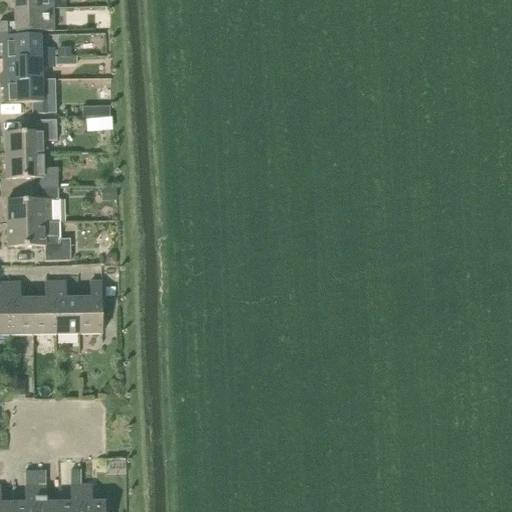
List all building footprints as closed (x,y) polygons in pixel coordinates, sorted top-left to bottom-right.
[(13,0),(14,11),(53,10),(52,0),(13,0)] [(14,11),(15,23),(0,24),(0,33),(53,32),(53,10),(14,11)] [(0,44),(2,45),(3,60),(54,59),(54,49),(40,49),(40,37),(0,37),(0,44)] [(71,58),(71,48),(58,49),(58,58),(71,58)] [(0,75),(1,82),(42,81),(41,68),(54,68),(54,59),(3,60),(3,75),(0,75)] [(55,94),(42,94),(42,81),(1,82),(1,90),(3,90),(4,105),(31,105),(31,115),(55,115),(55,94)] [(110,108),(83,109),(83,119),(111,118),(110,108)] [(5,157),(43,156),(42,142),(57,142),(56,121),(35,122),(35,132),(5,133),(5,157)] [(43,169),(43,156),(5,157),(6,180),(36,179),(37,190),(58,190),(57,169),(43,169)] [(75,174),(59,175),(59,189),(75,189),(75,174)] [(101,201),(116,201),(116,189),(101,189),(101,201)] [(59,223),(58,210),(58,190),(37,190),(37,201),(6,201),(7,225),(59,223)] [(70,240),(59,240),(59,223),(7,225),(8,248),(44,247),(45,263),(71,262),(70,240)] [(106,265),(117,265),(117,254),(110,254),(106,260),(106,265)] [(78,300),(78,335),(102,335),(101,282),(90,283),(90,299),(78,300)] [(0,336),(10,336),(9,284),(0,283),(0,336)] [(56,336),(55,283),(44,283),(45,300),(32,300),(33,336),(56,336)] [(56,336),(78,335),(78,300),(66,300),(65,283),(55,283),(56,336)] [(10,336),(33,336),(32,300),(20,301),(20,284),(9,284),(10,336)] [(115,297),(115,289),(105,288),(105,297),(115,297)] [(26,384),(13,384),(12,397),(25,397),(26,384)] [(34,471),(34,485),(45,485),(45,471),(34,471)] [(81,487),(81,511),(104,511),(104,503),(92,503),(91,486),(81,487)] [(12,511),(35,511),(35,487),(25,488),(25,504),(13,505),(12,511)] [(58,511),(58,504),(46,504),(46,487),(35,487),(35,511),(58,511)] [(58,511),(81,511),(81,487),(70,487),(71,504),(58,504),(58,511)] [(0,511),(12,511),(13,505),(0,505),(0,496),(0,511)]
